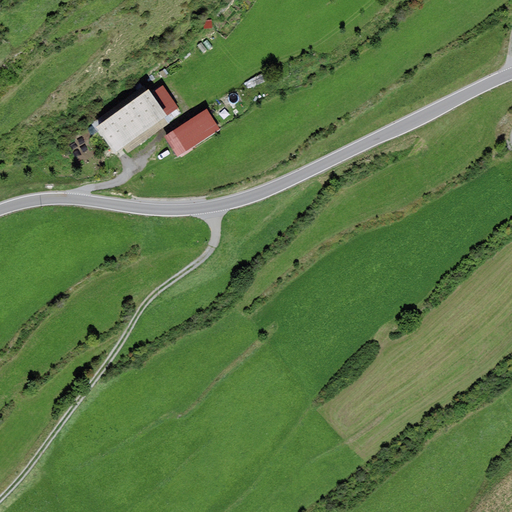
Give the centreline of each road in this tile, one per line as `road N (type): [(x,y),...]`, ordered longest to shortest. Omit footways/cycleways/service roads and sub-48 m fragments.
road 1 (tertiary): [(511,70),(252,196),(179,209),(56,197),(0,208)]
road 2 (track): [(211,205),(211,249),(142,298),(0,487)]
